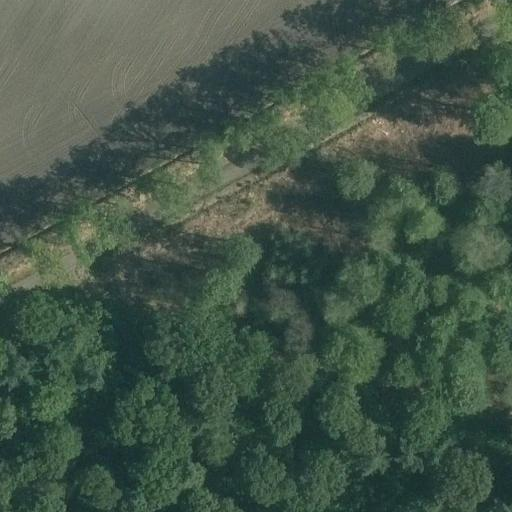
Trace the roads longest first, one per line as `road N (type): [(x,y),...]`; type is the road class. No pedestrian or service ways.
road 1 (unclassified): [(511,18),(0,301)]
road 2 (track): [(511,400),(57,269)]
